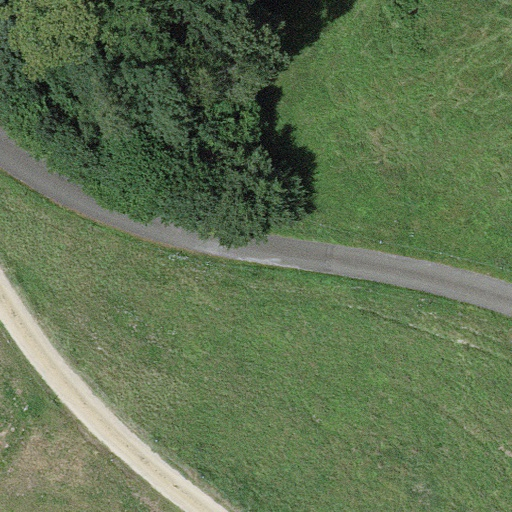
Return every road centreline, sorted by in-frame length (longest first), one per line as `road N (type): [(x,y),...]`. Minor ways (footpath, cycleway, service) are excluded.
road 1 (track): [(511,303),(440,278),(94,208),(0,138)]
road 2 (track): [(198,511),(112,441),(0,300)]
